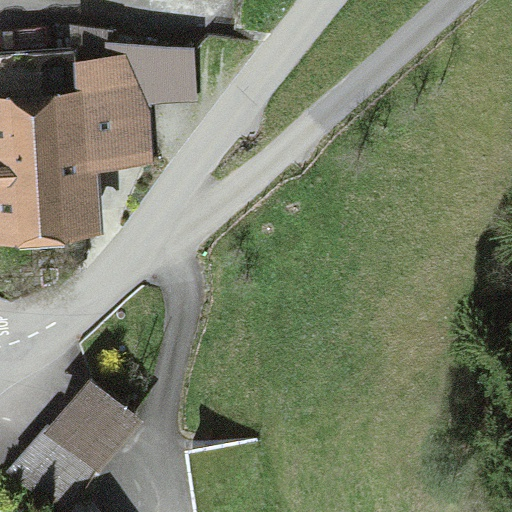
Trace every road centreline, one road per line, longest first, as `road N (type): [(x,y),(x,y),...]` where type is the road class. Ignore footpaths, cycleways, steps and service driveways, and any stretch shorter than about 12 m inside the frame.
road 1 (unclassified): [(146,238),(236,189),(455,0)]
road 2 (unclassified): [(146,238),(321,0)]
road 3 (unclassified): [(0,346),(66,313),(146,238)]
